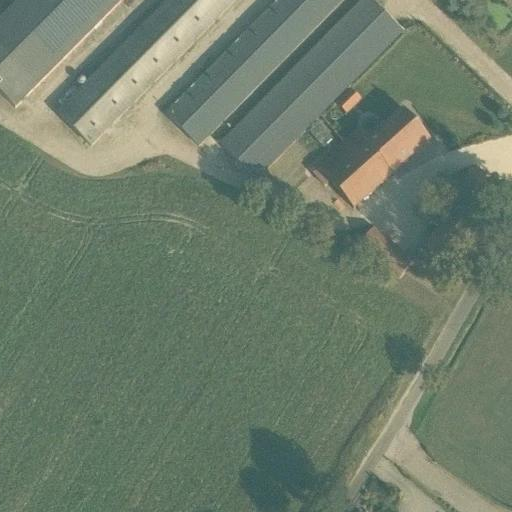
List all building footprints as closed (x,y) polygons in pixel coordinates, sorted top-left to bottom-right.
[(0,94),(15,110),(123,0),(20,0),(0,21),(0,94)] [(168,0),(57,114),(93,149),(239,0),(168,0)] [(199,147),(344,0),(282,0),(179,104),(180,105),(169,117),(199,147)] [(256,181),(403,33),(369,0),(366,0),(221,146),(256,181)] [(360,129),(347,142),(317,168),(328,180),(327,181),(354,211),(430,142),(404,112),(371,142),(360,129)] [(405,274),(441,296),(503,190),(473,172),(472,171),(450,208),(440,202),(433,215),(442,221),(417,264),(375,228),(359,248),(398,281),(405,274)]
